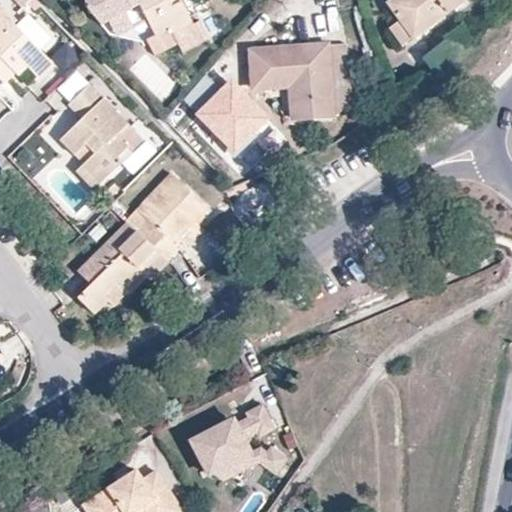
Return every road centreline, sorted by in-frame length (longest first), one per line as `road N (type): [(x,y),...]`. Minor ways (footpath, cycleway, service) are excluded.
road 1 (residential): [(77,397),(422,172)]
road 2 (residential): [(77,397),(0,283)]
